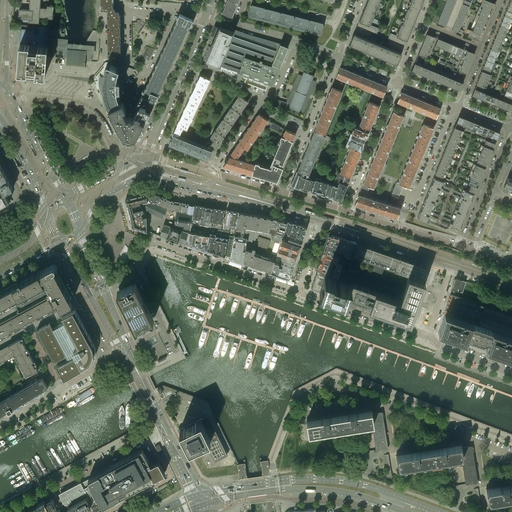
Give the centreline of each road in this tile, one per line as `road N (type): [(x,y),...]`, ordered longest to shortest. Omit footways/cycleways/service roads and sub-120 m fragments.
road 1 (primary): [(392,494),(334,478),(203,493)]
road 2 (residential): [(298,291),(155,242),(146,243),(135,270)]
road 3 (primary): [(203,503),(285,488),(383,503)]
road 4 (residential): [(396,82),(345,210)]
road 5 (residential): [(428,336),(298,291)]
road 6 (tertiary): [(468,267),(343,223)]
road 7 (residential): [(509,127),(460,247)]
road 8 (secondary): [(66,198),(3,85)]
road 9 (residential): [(161,431),(52,489)]
road 10 (residential): [(460,247),(345,210)]
